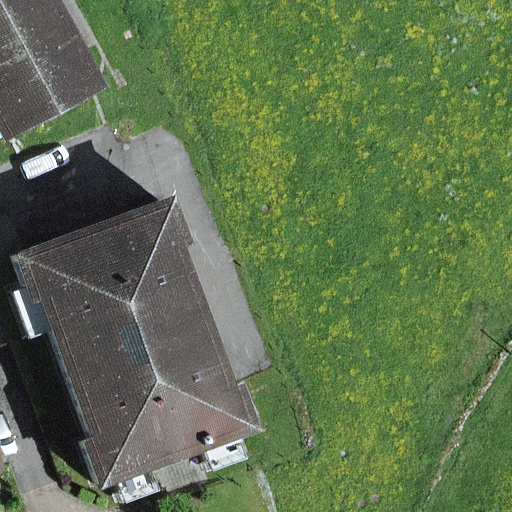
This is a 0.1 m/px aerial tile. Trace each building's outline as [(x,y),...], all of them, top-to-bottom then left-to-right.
[(0,0),(0,135),(88,88),(40,0),(0,0)] [(176,244),(160,202),(9,257),(20,288),(25,300),(33,297),(45,330),(85,440),(77,443),(93,485),(108,480),(141,467),(195,447),(228,435),(244,429),(229,387),(220,390),(168,247),(176,244)] [(21,338),(45,330),(33,297),(25,300),(20,288),(5,293),(21,338)] [(204,471),(237,459),(228,435),(195,447),(204,471)] [(117,503),(150,491),(141,467),(108,480),(117,503)]
